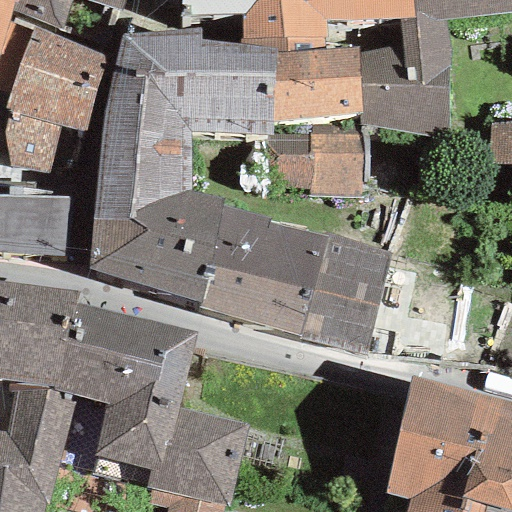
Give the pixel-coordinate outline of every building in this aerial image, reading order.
[(0,0),(0,47),(12,10),(15,0),(0,0)] [(123,0),(15,0),(12,10),(60,30),(68,0),(90,0),(121,11),(123,0)] [(181,0),(180,13),(245,16),(255,0),(181,0)] [(399,20),(415,20),(412,0),(255,0),(245,16),(239,45),(278,53),(321,49),(321,22),(399,20)] [(511,14),(511,0),(412,0),(415,20),(445,22),(511,14)] [(447,139),(445,22),(415,20),(399,20),(402,46),(358,52),(360,112),(361,126),(447,139)] [(107,59),(32,26),(3,109),(10,113),(2,133),(10,167),(48,173),(60,126),(85,133),(107,59)] [(199,29),(122,34),(102,112),(96,181),(191,192),(188,132),(268,136),(269,121),(273,73),(278,53),(239,45),(199,40),(199,29)] [(360,112),(358,52),(358,45),(321,49),(278,53),(273,73),(269,121),(360,112)] [(359,199),(359,136),(360,127),(308,126),(308,136),(268,136),(268,188),(307,189),(306,198),(359,199)] [(511,126),(486,127),(487,164),(511,163),(511,126)] [(220,206),(222,197),(191,192),(96,181),(85,269),(200,304),(220,206)] [(74,197),(0,195),(0,252),(68,255),(74,197)] [(270,218),(220,206),(200,304),(198,309),(300,337),(327,238),(268,223),(270,218)] [(388,252),(327,238),(300,337),(297,340),(367,356),(388,252)] [(74,292),(0,282),(0,382),(59,389),(72,305),(74,292)] [(197,335),(72,305),(59,389),(75,393),(106,401),(94,459),(152,469),(147,489),(221,503),(229,505),(244,425),(176,411),(197,335)] [(460,511),(491,399),(409,376),(385,495),(408,499),(404,511),(460,511)] [(0,511),(43,511),(75,393),(59,389),(0,382),(0,511)] [(511,511),(511,404),(491,399),(460,511),(511,511)] [(219,511),(221,503),(147,489),(145,503),(165,508),(163,511),(219,511)]
